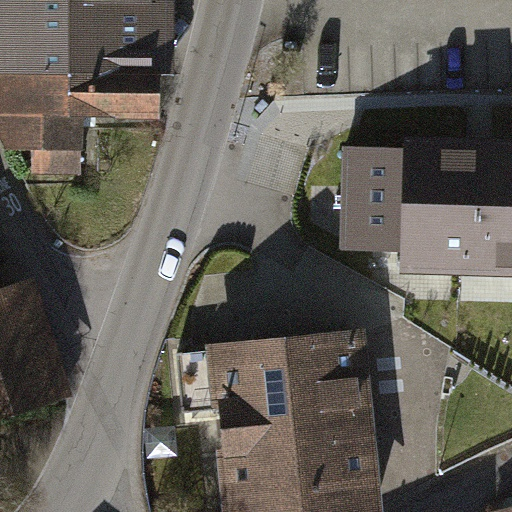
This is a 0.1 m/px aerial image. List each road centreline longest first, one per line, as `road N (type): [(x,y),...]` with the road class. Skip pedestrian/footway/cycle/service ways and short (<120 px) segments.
road 1 (tertiary): [(232,0),(134,338)]
road 2 (tertiary): [(0,187),(64,291),(134,338)]
road 3 (tertiary): [(134,338),(59,511)]
